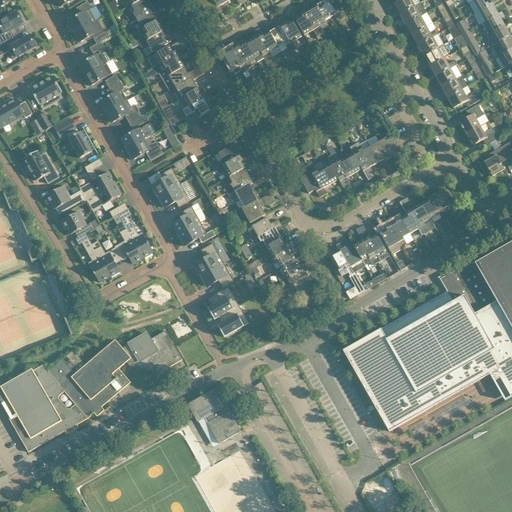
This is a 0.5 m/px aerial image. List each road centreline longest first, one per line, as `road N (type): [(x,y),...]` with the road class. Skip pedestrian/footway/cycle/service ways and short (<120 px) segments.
road 1 (residential): [(227,368),(304,341),(474,241),(487,204)]
road 2 (residential): [(307,239),(177,0)]
road 3 (residential): [(227,368),(0,495)]
road 4 (residential): [(165,268),(91,301),(0,157)]
road 5 (residential): [(165,268),(170,250),(66,68),(67,49)]
road 6 (residential): [(451,158),(367,0)]
road 7 (residential): [(307,239),(451,158)]
